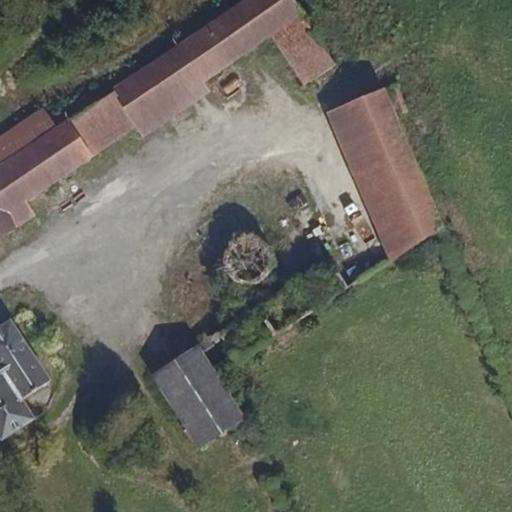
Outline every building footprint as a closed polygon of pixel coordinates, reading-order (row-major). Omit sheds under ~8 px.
[(302,13),(292,0),(248,0),(178,48),(202,81),(272,35),(302,13)] [(272,35),(307,85),(337,65),(302,13),(272,35)] [(209,92),(202,81),(178,48),(114,91),(137,125),(145,136),(209,92)] [(26,201),(137,125),(114,91),(57,130),(0,167),(0,194),(8,212),(26,201)] [(383,92),(332,115),(390,260),(440,227),(383,92)] [(0,167),(57,130),(43,108),(0,137),(0,167)] [(8,212),(0,194),(0,234),(15,228),(8,212)] [(35,215),(26,201),(8,212),(15,228),(35,215)] [(240,236),(237,230),(230,234),(233,239),(240,236)] [(272,251),(269,246),(265,241),(260,238),(254,236),(248,234),(240,236),(233,239),(228,246),(225,251),(224,258),(224,264),(226,270),(229,275),(234,279),(240,282),(245,283),(252,283),(257,282),(267,275),(270,269),(272,264),(273,258),(272,251)] [(331,258),(196,348),(214,375),(349,286),(331,258)] [(0,328),(0,432),(4,439),(34,419),(22,401),(50,383),(9,322),(0,328)] [(196,348),(154,376),(201,446),(242,420),(214,375),(196,348)] [(161,448),(142,421),(103,446),(122,474),(133,467),(161,448)]
